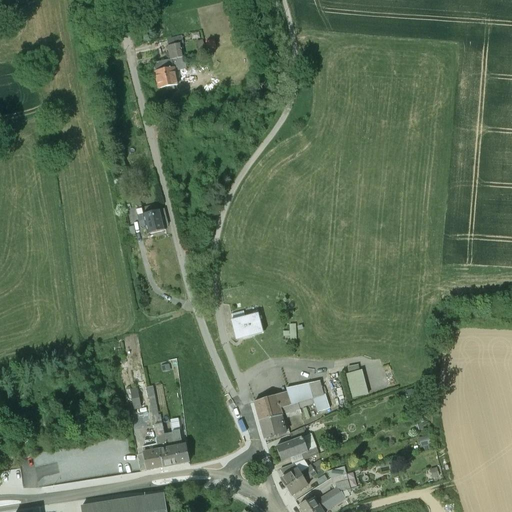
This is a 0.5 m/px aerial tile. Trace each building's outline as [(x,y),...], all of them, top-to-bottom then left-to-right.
[(173,69),(174,72),(176,72),(174,64),(182,63),(178,45),(167,47),(171,69),(173,69)] [(154,72),(159,90),(166,88),(167,91),(174,89),(173,86),(177,86),(174,72),(173,69),(171,69),(154,72)] [(142,208),(143,215),(160,210),(159,204),(142,208)] [(160,210),(143,215),(148,234),(165,230),(164,226),(168,225),(165,214),(161,214),(160,210)] [(233,322),(245,319),(243,313),(231,316),(233,322)] [(233,322),(232,322),(237,340),(262,333),(258,315),(245,319),(233,322)] [(356,398),(372,393),(364,369),(348,374),(356,398)] [(319,382),(287,390),(288,393),(292,405),(313,399),(324,396),(319,382)] [(157,441),(163,439),(153,387),(147,388),(157,441)] [(280,409),(292,405),(288,393),(285,394),(283,387),(279,388),(281,395),(276,396),(280,409)] [(138,390),(131,391),(135,409),(141,408),(138,390)] [(254,403),(259,422),(273,418),(281,417),(282,416),(280,409),(276,396),(254,403)] [(329,410),(324,396),(313,399),(318,414),(329,410)] [(259,422),(264,439),(285,433),(281,417),(273,418),(259,422)] [(304,427),(289,434),(292,440),(301,437),(302,437),(307,435),(304,427)] [(172,437),(174,447),(178,464),(189,462),(185,445),(181,445),(178,430),(172,431),(172,437)] [(430,435),(420,438),(422,447),(433,444),(430,435)] [(159,450),(174,447),(172,437),(163,439),(157,441),(156,441),(158,450),(159,450)] [(275,447),(281,462),(301,455),(307,452),(307,451),(302,437),(301,437),(292,440),(275,447)] [(162,467),(178,464),(174,447),(159,450),(162,467)] [(307,452),(301,455),(303,460),(318,454),(316,448),(307,451),(307,452)] [(147,470),(162,467),(159,450),(158,450),(143,453),(147,470)] [(311,466),(300,473),(303,477),(314,470),(311,466)] [(297,469),(280,480),(285,488),(303,477),(300,473),(297,469)] [(303,477),(305,482),(316,475),(314,470),(303,477)] [(305,482),(303,477),(285,488),(291,496),(308,486),(305,482)] [(316,501),(319,506),(330,499),(329,497),(327,494),(316,501)] [(119,502),(81,507),(81,511),(166,511),(164,495),(142,498),(141,497),(137,497),(137,499),(133,500),(133,498),(128,499),(128,500),(124,501),(124,500),(119,500),(119,502)] [(305,502),(298,506),(300,510),(299,510),(299,511),(309,511),(319,506),(316,501),(314,497),(306,502),(305,502)] [(330,499),(319,506),(322,511),(333,504),(332,501),(330,499)]
